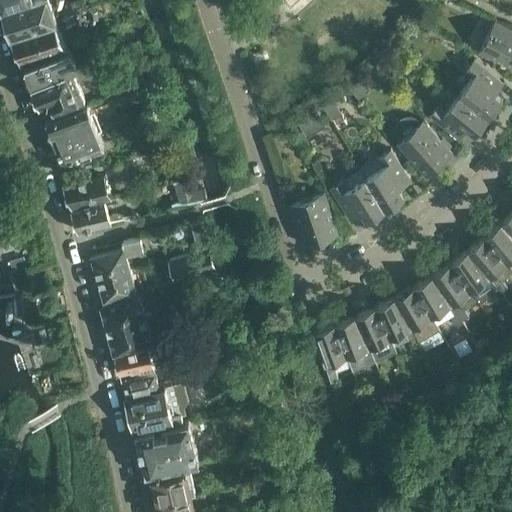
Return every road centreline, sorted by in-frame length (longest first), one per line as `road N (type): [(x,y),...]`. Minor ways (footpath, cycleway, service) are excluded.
road 1 (residential): [(511,156),(404,247),(346,278),(312,280),(298,266),(204,0)]
road 2 (residential): [(133,511),(75,257),(0,45)]
